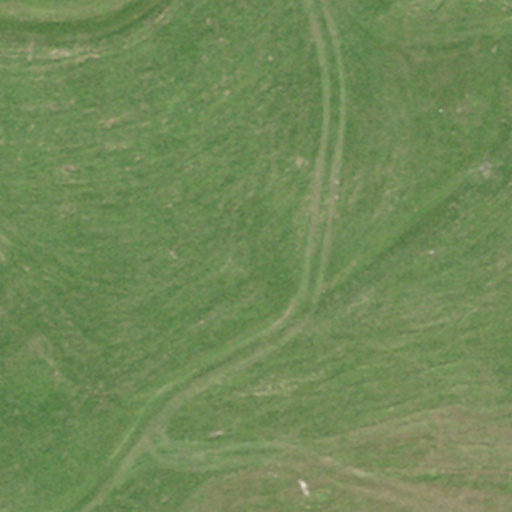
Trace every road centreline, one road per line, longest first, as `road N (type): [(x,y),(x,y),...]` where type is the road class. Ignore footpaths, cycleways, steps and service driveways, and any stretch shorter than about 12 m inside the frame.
road 1 (track): [(70,511),(103,482),(155,410),(299,326),(494,172),(511,137)]
road 2 (track): [(299,326),(330,159),(333,88),(318,0)]
road 3 (track): [(0,30),(64,33),(116,22),(149,0)]
